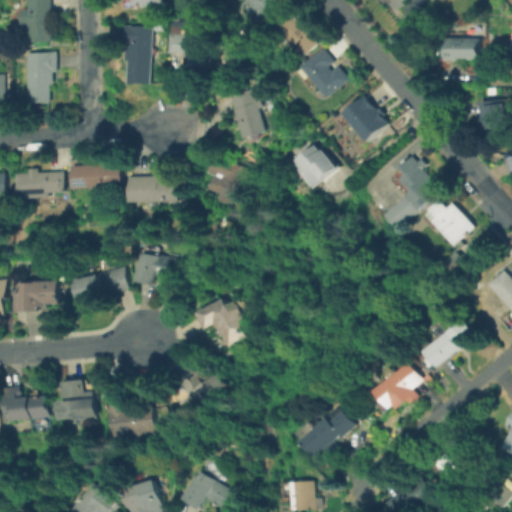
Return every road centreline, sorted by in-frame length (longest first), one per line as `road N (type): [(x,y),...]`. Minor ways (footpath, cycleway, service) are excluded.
road 1 (residential): [(334,0),(511,212)]
road 2 (residential): [(511,349),(360,488)]
road 3 (residential): [(172,126),(0,139)]
road 4 (residential): [(0,352),(146,342)]
road 5 (residential): [(89,132),(85,0)]
